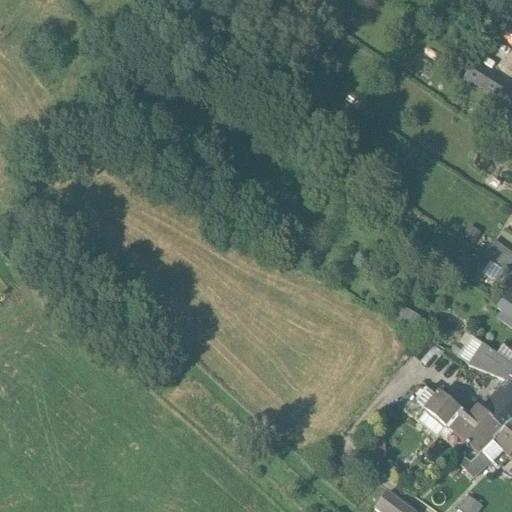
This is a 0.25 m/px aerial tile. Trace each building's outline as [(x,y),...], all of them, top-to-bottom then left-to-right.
[(511,84),(502,79),(507,70),(480,55),(466,82),(511,107),(511,84)] [(489,117),(464,99),(458,108),(483,126),(489,117)] [(511,259),(503,271),(511,276),(511,259)] [(511,281),(505,277),(498,286),(511,295),(511,281)] [(511,301),(505,296),(497,306),(511,318),(511,301)] [(420,319),(400,306),(392,317),(398,321),(397,323),(412,333),(420,319)] [(511,318),(497,306),(494,309),(499,313),(495,319),(511,332),(511,318)] [(511,375),(511,370),(481,349),(468,368),(505,384),(508,381),(511,375)] [(505,384),(481,412),(479,410),(469,420),(440,396),(427,414),(480,458),(511,422),(511,385),(508,381),(505,384)] [(440,396),(414,389),(399,407),(419,425),(427,414),(440,396)] [(511,422),(480,458),(489,466),(496,472),(506,460),(511,465),(511,422)] [(480,458),(473,467),(466,461),(459,469),(473,484),(489,466),(480,458)] [(412,511),(389,495),(375,511),(412,511)]
